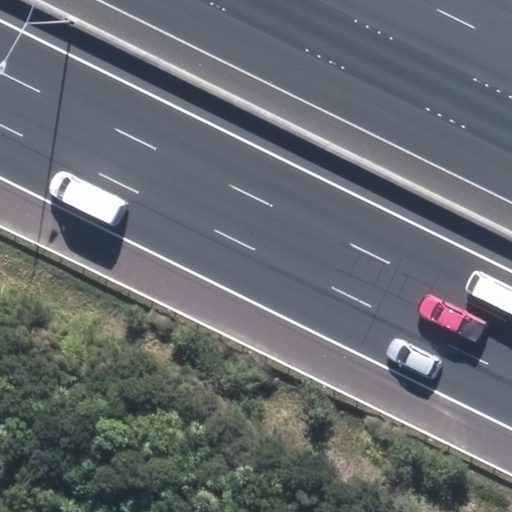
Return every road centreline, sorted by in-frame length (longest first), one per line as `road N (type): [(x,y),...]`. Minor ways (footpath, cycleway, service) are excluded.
road 1 (motorway): [(511,371),(0,121)]
road 2 (motorway): [(310,0),(511,98)]
